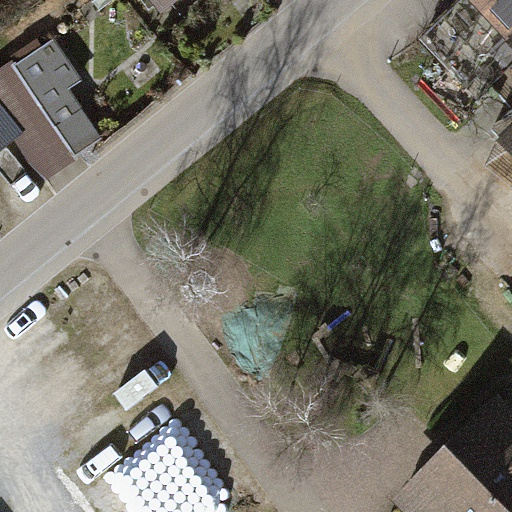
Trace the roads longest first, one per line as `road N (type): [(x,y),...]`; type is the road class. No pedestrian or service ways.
road 1 (unclassified): [(0,275),(328,0)]
road 2 (unknown): [(318,8),(511,223)]
